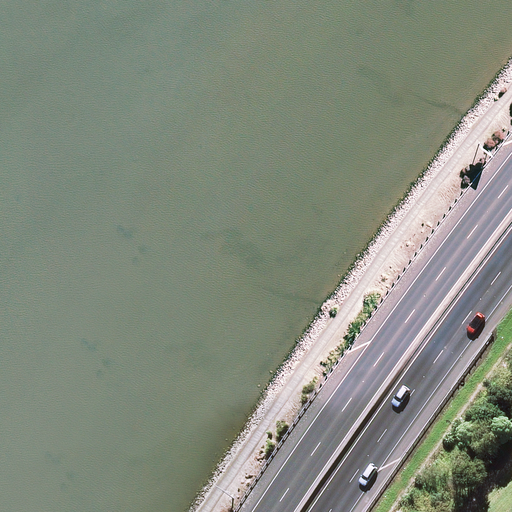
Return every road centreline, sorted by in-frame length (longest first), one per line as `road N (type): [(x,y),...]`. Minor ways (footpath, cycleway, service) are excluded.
road 1 (trunk): [(274,511),(511,181)]
road 2 (trunk): [(511,257),(329,511)]
